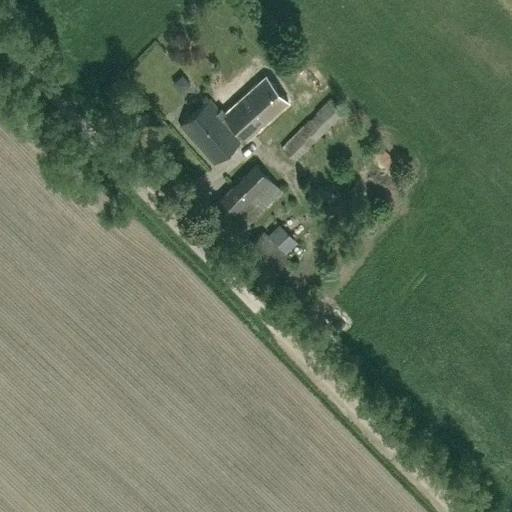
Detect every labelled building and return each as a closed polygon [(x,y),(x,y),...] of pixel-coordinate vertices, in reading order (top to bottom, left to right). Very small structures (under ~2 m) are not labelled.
[(249,137),(288,102),(266,77),(223,115),(210,99),(180,125),(213,163),(247,134),(249,137)] [(305,138),(290,154),(299,162),(314,147),(305,138)] [(386,142),(376,148),(391,177),(401,172),(386,142)] [(229,244),(283,192),(256,164),(202,216),(229,244)] [(264,285),(291,258),(264,231),(237,257),(264,285)]
